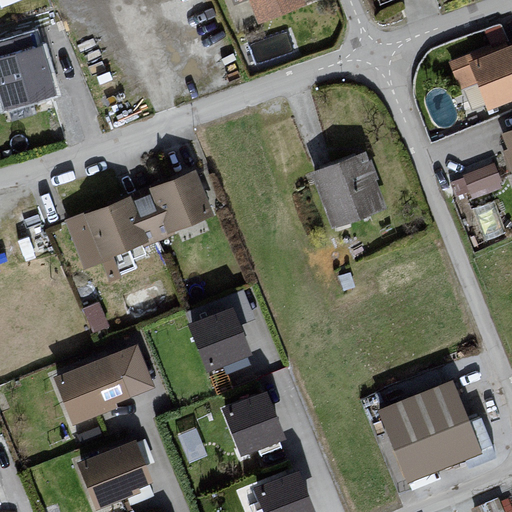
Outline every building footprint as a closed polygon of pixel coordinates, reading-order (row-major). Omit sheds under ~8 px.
[(222,0),(236,32),(302,4),(300,0),(222,0)] [(511,47),(447,65),(458,92),(478,83),(487,111),(511,101),(511,47)] [(37,49),(0,59),(0,107),(1,111),(52,99),(37,49)] [(511,132),(497,139),(511,187),(511,132)] [(364,156),(310,175),(329,229),(384,209),(364,156)] [(450,173),(456,195),(503,182),(498,161),(450,173)] [(195,172),(146,191),(164,233),(208,216),(195,172)] [(129,197),(81,216),(99,262),(144,243),(129,197)] [(252,352),(233,305),(187,322),(206,370),(252,352)] [(138,343),(51,377),(70,424),(117,406),(116,402),(155,386),(138,343)] [(449,381),(370,411),(398,483),(477,453),(449,381)] [(286,437),(267,389),(222,407),(241,455),(286,437)] [(189,456),(207,450),(197,423),(180,430),(189,456)] [(136,438),(76,461),(94,508),(140,491),(139,486),(152,481),(136,438)] [(315,511),(299,468),(253,485),(263,511),(315,511)] [(476,511),(509,511),(503,495),(474,505),(476,511)]
